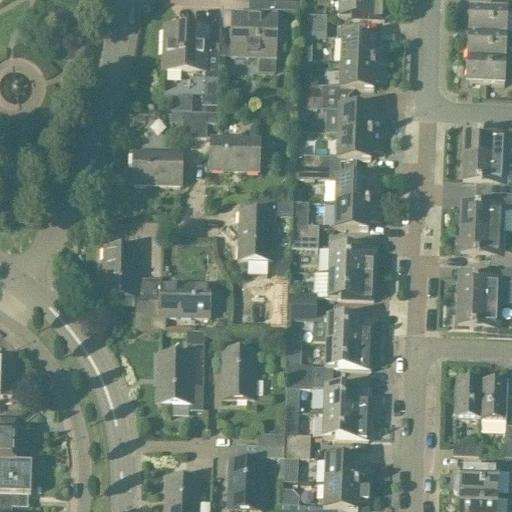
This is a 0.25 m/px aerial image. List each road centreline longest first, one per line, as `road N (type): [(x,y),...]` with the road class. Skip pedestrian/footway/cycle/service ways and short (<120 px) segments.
road 1 (residential): [(25,289),(106,106),(124,0)]
road 2 (residential): [(120,511),(120,445),(107,394),(71,330),(25,289)]
road 3 (residential): [(417,354),(425,117)]
road 4 (residential): [(80,511),(72,409),(45,359),(4,320)]
road 5 (residential): [(412,511),(417,354)]
road 6 (unknown): [(59,218),(87,230),(206,233)]
